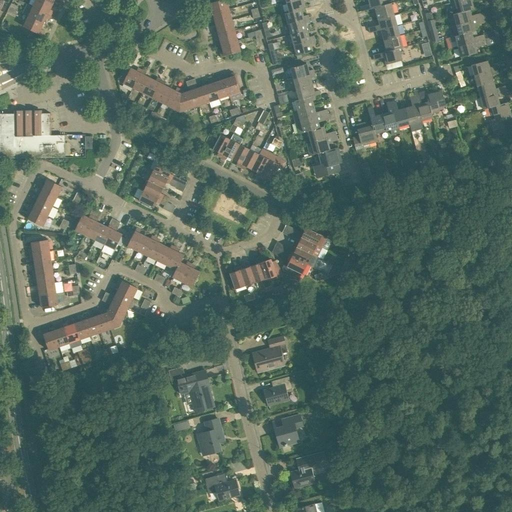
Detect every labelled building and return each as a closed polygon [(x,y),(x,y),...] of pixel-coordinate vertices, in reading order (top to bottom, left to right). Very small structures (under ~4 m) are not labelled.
[(53,4),(43,0),(35,0),(33,6),(51,16),(53,11),(50,10),(53,4)] [(210,15),(229,10),(226,0),(221,0),(210,3),(210,4),(212,9),(208,10),(210,15)] [(295,0),(287,2),(289,12),(286,13),(286,14),(302,10),(302,9),(305,8),(304,2),(312,0),(295,0)] [(387,5),(387,4),(385,0),(368,0),(370,4),(361,7),(362,12),(375,8),(387,5)] [(472,7),(470,0),(455,0),(450,2),(452,10),(456,10),(456,12),(472,7)] [(387,4),(387,5),(375,8),(378,19),(394,15),(391,3),(387,4)] [(33,6),(28,16),(43,24),(46,18),(49,20),(51,16),(33,6)] [(472,7),(456,12),(456,13),(453,14),(456,25),(482,18),(481,13),(470,16),(469,11),(473,10),(472,7)] [(229,10),(210,15),(211,19),(214,19),(216,25),(232,20),(229,10)] [(304,16),(302,10),(286,14),(289,24),(310,19),(309,15),(304,16)] [(394,15),(378,19),(380,25),(369,27),(371,33),(381,30),(397,25),(394,15)] [(43,24),(28,16),(23,26),(42,35),(44,31),(41,29),(43,24)] [(482,18),(456,25),(452,26),(454,36),(474,31),(473,26),(484,23),(482,18)] [(311,22),(310,19),(289,24),(292,35),(308,30),(306,23),(311,22)] [(232,20),(216,25),(217,30),(214,31),(215,36),(235,31),(232,20)] [(432,20),(431,20),(427,21),(429,32),(435,30),(432,20)] [(400,37),(397,25),(381,30),(384,41),(400,37)] [(308,30),(292,35),(288,36),(291,46),(295,45),(316,40),(315,36),(310,37),(308,30)] [(438,40),(435,30),(429,32),(432,42),(435,41),(438,40)] [(474,31),(454,36),(449,38),(450,43),(456,42),(457,47),(498,36),(496,30),(482,34),(483,35),(472,38),(470,33),(474,32),(474,31)] [(235,31),(215,36),(216,40),(220,39),(221,45),(238,41),(235,31)] [(498,36),(457,47),(460,57),(476,53),(474,48),(485,45),(486,46),(499,42),(498,36)] [(400,37),(384,41),(387,51),(374,55),(374,56),(399,49),(403,48),(400,37)] [(316,43),(316,40),(295,45),(297,55),(313,51),(311,44),(316,43)] [(238,41),(221,45),(223,51),(220,52),(221,57),(240,52),(238,41)] [(402,60),(399,49),(374,56),(375,60),(384,57),(386,65),(388,70),(402,66),(401,61),(402,60)] [(474,76),(494,71),(493,66),(489,68),(487,61),(471,65),(474,76)] [(294,79),(315,74),(314,70),(309,71),(307,64),(301,66),(300,63),(290,65),(291,68),(291,69),(294,79)] [(133,88),(142,70),(138,69),(138,68),(136,71),(130,68),(123,83),(133,88)] [(142,70),(133,88),(143,93),(150,78),(145,75),(146,72),(142,70)] [(494,71),(474,76),(477,86),(493,82),(491,75),(495,74),(494,71)] [(230,78),(224,79),(230,96),(240,92),(234,73),(229,74),(230,78)] [(316,77),(315,74),(294,79),(297,90),(313,85),(311,78),(316,77)] [(150,78),(143,93),(152,98),(161,80),(157,78),(155,81),(150,78)] [(217,78),(213,80),(219,99),(230,96),(224,79),(218,81),(217,78)] [(209,102),(204,86),(198,88),(195,79),(190,80),(199,106),(209,102)] [(165,82),(161,80),(152,98),(162,103),(169,88),(164,85),(165,82)] [(183,91),(180,89),(171,107),(180,112),(199,106),(190,80),(186,82),(189,91),(184,93),(183,91)] [(209,84),(204,86),(209,102),(219,99),(213,80),(208,81),(209,84)] [(494,89),(493,82),(477,86),(480,98),(505,91),(504,86),(494,89)] [(313,85),(297,90),(299,99),(315,95),(320,94),(319,90),(314,91),(313,85)] [(175,91),(169,88),(162,103),(171,107),(180,89),(177,88),(175,91)] [(251,95),(248,89),(242,91),(244,97),(251,95)] [(431,110),(432,114),(438,112),(437,108),(446,106),(442,90),(426,94),(428,102),(430,110),(431,110)] [(505,91),(480,98),(483,110),(488,109),(507,103),(507,102),(499,105),(497,98),(506,96),(505,91)] [(471,95),(473,106),(479,104),(478,94),(471,95)] [(278,97),(280,105),(285,103),(285,102),(289,101),(287,95),(283,96),(278,97)] [(315,95),(299,99),(295,101),(298,112),(314,107),(312,99),(316,98),(315,95)] [(419,95),(414,96),(421,121),(433,118),(432,114),(431,110),(430,110),(428,102),(422,104),(419,95)] [(412,106),(405,108),(409,124),(421,121),(414,96),(410,97),(412,106)] [(396,101),(391,102),(398,127),(409,124),(405,108),(398,110),(396,101)] [(398,127),(391,102),(386,103),(389,113),(382,115),(386,130),(398,127)] [(511,118),(507,103),(488,109),(490,116),(493,115),(494,120),(488,121),(491,131),(504,128),(502,121),(511,118)] [(314,107),(298,112),(293,113),(296,123),(327,115),(326,109),(315,112),(314,107)] [(386,130),(382,115),(375,116),(373,107),(368,108),(371,121),(377,141),(378,141),(375,133),(386,130)] [(447,119),(454,117),(452,109),(449,110),(450,111),(445,112),(447,119)] [(0,113),(0,158),(44,158),(65,158),(65,155),(65,143),(65,135),(63,135),(51,135),(50,113),(42,113),(14,114),(5,114),(0,113)] [(329,119),(327,115),(296,123),(298,134),(304,132),(319,128),(318,122),(329,119)] [(236,118),(233,124),(229,131),(233,133),(237,127),(242,117),(237,119),(236,118)] [(356,125),(359,135),(353,137),(357,155),(363,149),(362,145),(377,141),(371,121),(356,125)] [(324,127),(319,128),(304,132),(306,139),(310,138),(311,143),(336,136),(335,131),(326,134),(324,127)] [(193,134),(196,144),(205,141),(202,132),(193,134)] [(221,157),(230,140),(220,134),(213,149),(218,152),(217,155),(221,157)] [(336,136),(311,143),(307,144),(310,155),(318,154),(318,153),(330,149),(328,143),(337,140),(336,136)] [(240,145),(230,140),(221,157),(225,159),(226,156),(232,159),(240,145)] [(249,150),(240,145),(232,159),(237,162),(236,165),(240,167),(249,150)] [(318,153),(318,154),(322,166),(314,168),(316,178),(333,174),(331,166),(343,163),(339,147),(330,149),(318,153)] [(262,149),(259,155),(251,169),(256,172),(255,175),(259,177),(271,154),(262,149)] [(249,150),(240,167),(244,169),(245,166),(251,169),(259,155),(249,150)] [(271,154),(259,177),(263,179),(265,176),(271,179),(281,159),(271,154)] [(160,156),(158,161),(169,166),(171,162),(160,156)] [(301,158),(292,160),(294,168),(303,165),(301,158)] [(169,166),(158,161),(153,171),(177,183),(179,179),(170,174),(173,168),(169,166)] [(372,176),(370,169),(363,171),(365,178),(372,176)] [(177,183),(153,171),(148,181),(164,188),(166,182),(175,187),(177,183)] [(39,188),(58,197),(62,187),(47,180),(44,185),(41,184),(39,188)] [(148,181),(143,190),(168,202),(170,198),(161,194),(164,188),(148,181)] [(58,197),(39,188),(37,192),(39,193),(37,199),(53,207),(58,197)] [(168,202),(143,190),(139,200),(154,208),(157,202),(166,206),(168,202)] [(31,203),(29,207),(48,216),(53,207),(37,199),(34,204),(31,203)] [(48,216),(29,207),(27,211),(30,213),(27,218),(43,226),(48,216)] [(85,235),(97,211),(93,209),(88,218),(82,215),(75,230),(85,235)] [(97,211),(85,235),(95,240),(102,225),(97,222),(101,213),(97,211)] [(108,227),(102,225),(95,240),(105,245),(116,220),(112,218),(108,227)] [(120,222),(116,220),(105,245),(115,250),(122,234),(121,234),(116,231),(120,222)] [(294,228),(292,232),(322,247),(327,237),(306,226),(303,233),(294,228)] [(137,251),(145,236),(139,233),(141,230),(136,228),(127,246),(137,251)] [(322,247),(292,232),(290,237),(299,241),(296,246),(317,256),(322,247)] [(145,236),(137,251),(147,256),(156,238),(152,236),(150,238),(145,236)] [(160,240),(156,238),(147,256),(157,261),(164,245),(159,243),(160,240)] [(30,253),(50,250),(48,240),(31,242),(31,243),(32,249),(29,249),(30,253)] [(170,248),(164,245),(157,261),(166,265),(175,247),(171,245),(170,248)] [(284,247),(282,251),(306,263),(312,266),(317,256),(296,246),(293,252),(284,247)] [(180,249),(175,247),(166,265),(176,270),(177,270),(181,262),(184,255),(183,255),(178,252),(180,249)] [(51,261),(50,250),(30,253),(30,259),(34,258),(35,263),(51,261)] [(306,263),(282,251),(280,256),(289,260),(286,265),(283,264),(282,267),(283,272),(297,279),(300,273),(301,273),(306,263)] [(282,277),(280,269),(275,261),(272,262),(271,259),(265,261),(264,258),(260,260),(266,279),(276,276),(277,278),(282,277)] [(266,279),(260,260),(255,261),(256,264),(250,266),(256,283),(266,279)] [(51,261),(35,263),(36,270),(32,271),(33,275),(53,272),(51,261)] [(177,270),(176,270),(172,277),(182,282),(191,264),(187,262),(185,265),(181,262),(177,270)] [(350,262),(346,271),(354,269),(359,267),(350,262)] [(191,264),(182,282),(193,287),(200,272),(199,271),(199,272),(194,269),(195,266),(191,264)] [(256,283),(250,266),(245,268),(244,265),(239,267),(246,286),(256,283)] [(329,275),(332,276),(345,271),(333,265),(329,275)] [(246,286),(239,267),(235,268),(236,271),(230,273),(235,290),(246,286)] [(53,272),(33,275),(34,280),(37,279),(38,285),(55,282),(53,272)] [(317,281),(330,277),(323,273),(315,275),(317,281)] [(118,291),(133,298),(138,288),(120,279),(117,284),(120,285),(118,291)] [(55,282),(38,285),(39,291),(36,292),(36,296),(56,293),(55,282)] [(277,295),(286,292),(286,291),(284,285),(274,288),(275,291),(276,294),(277,295)] [(133,298),(118,291),(115,296),(106,292),(104,296),(128,308),(133,298)] [(58,305),(56,293),(36,296),(37,301),(40,301),(41,307),(58,305)] [(128,308),(104,296),(102,300),(111,305),(109,310),(124,317),(128,308)] [(124,317),(109,310),(106,308),(106,309),(103,310),(110,329),(119,326),(124,317)] [(110,329),(103,310),(100,311),(101,315),(94,317),(100,333),(110,329)] [(100,333),(94,317),(89,319),(88,315),(83,317),(89,336),(100,333)] [(80,322),(74,324),(79,340),(89,336),(83,317),(79,319),(80,322)] [(79,340),(74,324),(68,326),(67,322),(63,324),(69,343),(79,340)] [(69,343),(63,324),(58,326),(60,329),(53,331),(59,347),(69,343)] [(59,347),(53,331),(48,333),(47,330),(42,331),(48,350),(59,347)] [(268,341),(269,346),(270,349),(255,353),(260,372),(283,365),(280,354),(288,352),(284,337),(268,341)] [(125,349),(121,344),(117,348),(121,353),(125,349)] [(87,362),(85,356),(84,352),(79,354),(80,357),(81,357),(83,364),(87,362)] [(71,368),(71,367),(69,361),(67,356),(63,358),(65,363),(67,369),(71,368)] [(198,411),(215,407),(209,387),(210,386),(205,370),(176,378),(181,394),(189,392),(193,404),(196,403),(198,411)] [(269,405),(288,400),(286,390),(293,389),(290,376),(277,380),(278,387),(265,391),(269,405)] [(287,445),(299,441),(295,426),(302,423),(300,414),(285,419),(287,424),(275,428),(280,447),(285,445),(285,447),(287,446),(287,445)] [(221,450),(218,442),(225,440),(219,419),(205,423),(208,432),(198,434),(202,447),(207,446),(209,453),(221,450)] [(176,432),(183,431),(181,423),(174,425),(176,432)] [(297,459),(298,463),(300,470),(291,473),(296,488),(315,483),(313,475),(329,471),(324,452),(297,459)] [(227,483),(225,477),(224,474),(205,479),(209,493),(217,491),(220,500),(239,495),(235,481),(227,483)] [(297,511),(323,511),(321,503),(314,505),(297,509),(297,511)]
